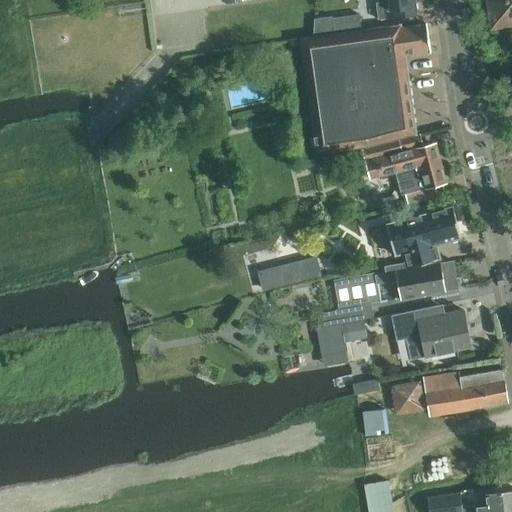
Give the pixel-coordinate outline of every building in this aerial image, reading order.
[(386,0),(386,1),(376,3),(379,19),(417,14),(414,0),(386,0)] [(511,0),(487,0),(491,29),(511,25),(511,0)] [(359,14),(333,18),(335,34),(362,30),(359,14)] [(335,34),(300,38),(316,154),(368,147),(416,134),(405,55),(430,51),(426,23),(401,27),(401,24),(362,30),(335,34)] [(274,62),(277,74),(292,70),(290,58),(274,62)] [(420,134),(363,149),(370,178),(395,172),(402,195),(405,194),(434,186),(447,183),(436,142),(423,146),(420,134)] [(434,186),(405,194),(408,204),(437,197),(434,186)] [(440,259),(437,244),(461,237),(453,206),(387,224),(395,255),(403,253),(407,268),(440,259)] [(376,275),(336,282),(341,308),(371,303),(380,301),(381,302),(382,302),(378,283),(398,279),(401,298),(459,288),(454,261),(406,269),(404,262),(384,266),(386,273),(376,275)] [(439,305),(400,313),(402,324),(406,323),(409,338),(414,359),(426,356),(472,346),(464,310),(441,315),(439,305)] [(361,322),(346,325),(349,340),(364,337),(361,322)] [(342,323),(331,325),(337,363),(348,361),(342,323)] [(459,410),(460,417),(466,416),(465,410),(509,402),(503,370),(460,377),(460,372),(423,378),(430,415),(459,410)] [(423,409),(420,384),(391,388),(394,413),(423,409)] [(365,409),(368,434),(388,431),(386,407),(365,409)] [(394,511),(389,480),(365,484),(369,511),(394,511)] [(466,509),(465,511),(511,511),(511,489),(486,493),(488,506),(466,509)] [(428,496),(430,511),(462,511),(460,492),(428,496)]
